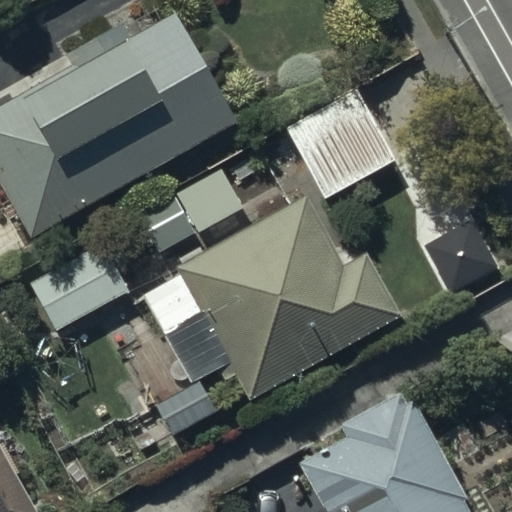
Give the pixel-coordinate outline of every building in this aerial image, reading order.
[(234,127),(176,22),(0,118),(0,170),(36,235),(234,127)] [(358,93),(286,133),(325,203),(397,164),(358,93)] [(342,281),(305,213),(149,297),(197,385),(236,364),(254,397),(399,319),(370,266),(342,281)] [(129,295),(103,249),(34,287),(60,333),(129,295)] [(199,389),(196,391),(155,416),(173,447),(218,420),(199,389)] [(406,419),(399,406),(349,433),(355,444),(309,469),(331,511),(459,511),(456,506),(462,502),(415,414),(406,419)] [(0,511),(31,511),(0,456),(0,511)]
